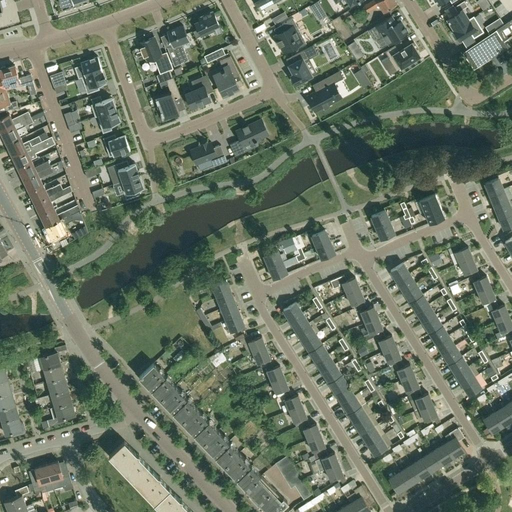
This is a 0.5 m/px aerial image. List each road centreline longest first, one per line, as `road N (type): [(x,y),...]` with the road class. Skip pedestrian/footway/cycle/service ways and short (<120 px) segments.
road 1 (residential): [(227,0),(271,89),(155,140),(143,133),(105,24)]
road 2 (tertiary): [(138,413),(73,325),(0,192)]
road 3 (residential): [(389,511),(257,296)]
road 4 (residential): [(488,460),(363,261)]
road 5 (residential): [(511,77),(474,97),(408,0)]
road 6 (tertiary): [(231,511),(138,413)]
